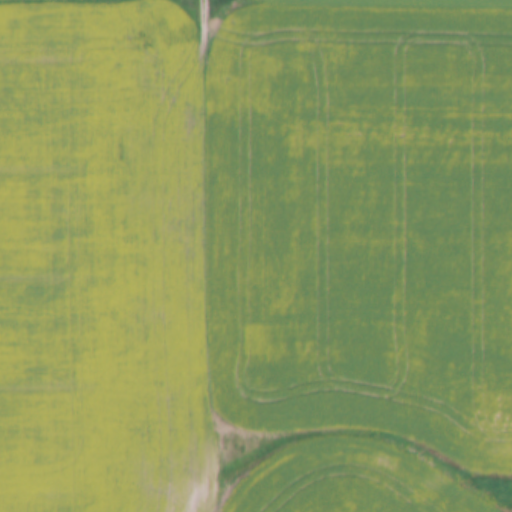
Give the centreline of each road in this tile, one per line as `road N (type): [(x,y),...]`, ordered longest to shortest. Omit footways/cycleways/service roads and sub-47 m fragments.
road 1 (track): [(208,511),(206,0)]
road 2 (track): [(271,0),(511,10)]
